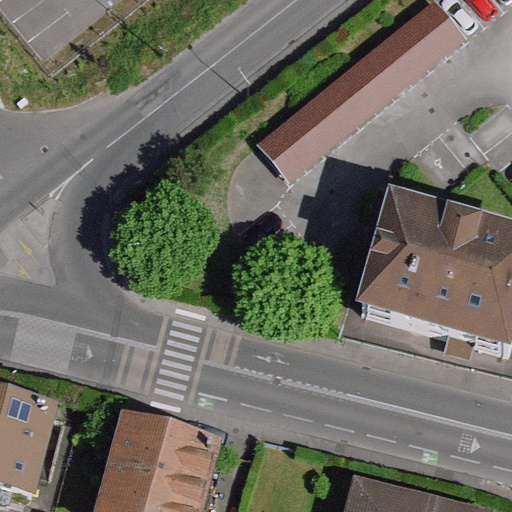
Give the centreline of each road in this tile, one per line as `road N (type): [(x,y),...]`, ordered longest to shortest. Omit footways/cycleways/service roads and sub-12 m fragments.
road 1 (residential): [(511,436),(105,336)]
road 2 (residential): [(105,336),(77,269),(78,225),(127,133)]
road 3 (tertiary): [(127,133),(298,0)]
road 4 (tertiary): [(127,133),(0,231)]
